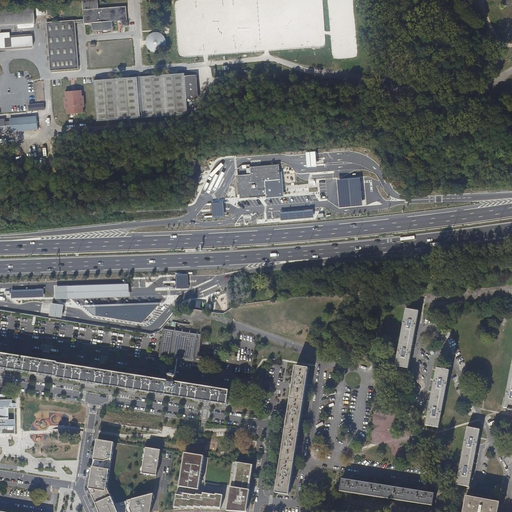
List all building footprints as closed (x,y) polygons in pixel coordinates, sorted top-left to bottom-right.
[(80,0),(82,19),(82,22),(82,24),(90,23),(91,31),(114,29),(113,21),(128,20),(126,5),(98,7),(97,0),(80,0)] [(42,1),(34,2),(35,20),(44,19),(42,1)] [(32,2),(0,4),(0,25),(33,23),(32,2)] [(74,23),(74,19),(44,22),(48,71),(78,69),(74,23)] [(147,37),(146,41),(146,45),(148,48),(151,51),(154,52),(158,52),(162,50),(164,47),(165,43),(165,39),(163,36),(160,34),(157,32),(153,33),(150,34),(147,37)] [(31,35),(1,38),(2,48),(31,46),(31,35)] [(187,75),(186,73),(164,75),(167,117),(190,116),(189,99),(187,75)] [(187,75),(189,99),(200,98),(198,74),(187,75)] [(164,75),(142,77),(145,119),(167,117),(164,75)] [(141,120),(137,77),(115,79),(119,121),(141,120)] [(96,123),(119,121),(115,79),(92,81),(96,123)] [(63,98),(62,98),(63,111),(64,111),(65,117),(83,115),(82,109),(84,109),(83,96),(81,96),(81,90),(63,92),(63,98)] [(6,122),(6,123),(6,130),(6,132),(36,130),(35,120),(6,122)] [(251,174),(238,175),(240,198),(282,194),(279,164),(250,166),(251,174)] [(336,179),(339,208),(365,206),(362,177),(336,179)] [(213,209),(213,214),(221,213),(220,208),(220,199),(212,200),(213,209)] [(53,287),(54,300),(127,298),(127,295),(126,285),(78,286),(53,287)] [(51,310),(50,316),(62,318),(63,312),(64,306),(52,304),(51,310)] [(155,305),(93,307),(93,315),(139,324),(155,305)] [(406,309),(395,367),(408,369),(411,354),(416,326),(419,312),(406,309)] [(163,329),(160,357),(198,361),(201,333),(163,329)] [(219,404),(227,405),(229,391),(0,354),(0,369),(7,370),(31,374),(54,378),(78,381),(101,385),(125,389),(148,393),(172,396),(195,400),(219,404)] [(276,491),(289,493),(309,370),(295,368),(292,386),(287,419),(283,449),(278,481),(276,491)] [(429,409),(426,425),(439,428),(450,371),(437,368),(434,385),(429,409)] [(0,434),(2,434),(2,435),(16,434),(15,409),(17,409),(17,404),(16,404),(16,396),(0,393),(0,434)] [(467,427),(456,484),(469,487),(472,470),(478,441),(480,430),(467,427)] [(114,443),(97,440),(96,451),(94,462),(90,486),(90,489),(91,492),(99,511),(150,511),(154,494),(115,504),(107,487),(114,443)] [(161,450),(146,448),(142,473),(157,476),(159,462),(161,450)] [(178,488),(197,491),(204,457),(185,454),(178,488)] [(252,465),(238,463),(235,487),(232,487),(228,510),(246,511),(246,508),(249,489),(248,489),(252,465)] [(342,479),(340,491),(350,493),(373,496),(396,500),(419,503),(433,505),(435,493),(424,491),(400,488),(377,484),(354,481),(342,479)] [(183,495),(176,494),(174,507),(181,508),(182,506),(188,507),(188,506),(195,507),(195,506),(198,507),(201,507),(201,506),(208,507),(214,508),(214,507),(221,508),(223,495),(216,494),(216,495),(203,493),(203,495),(198,494),(198,497),(183,495)] [(467,496),(463,511),(497,511),(500,502),(467,496)]
